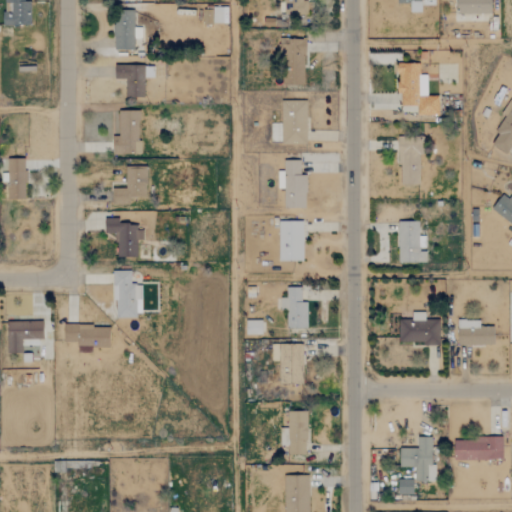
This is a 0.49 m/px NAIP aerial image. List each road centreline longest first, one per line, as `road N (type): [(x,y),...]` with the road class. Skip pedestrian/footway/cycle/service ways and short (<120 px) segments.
road 1 (residential): [(353,511),(351,0)]
road 2 (residential): [(67,282),(64,0)]
road 3 (residential): [(353,389),(511,389)]
